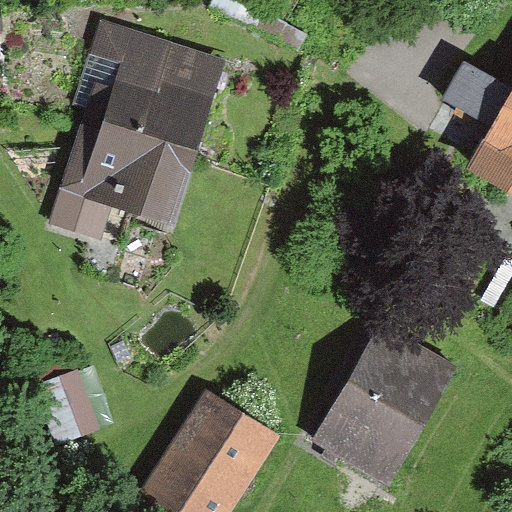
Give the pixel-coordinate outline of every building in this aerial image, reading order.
[(92,84),(76,130),(96,136),(97,133),(130,144),(131,140),(181,156),(202,89),(210,64),(124,34),(107,88),(92,84)] [(489,127),(472,157),(467,165),(511,190),(511,87),(510,92),(459,63),(439,98),(489,127)] [(96,136),(76,130),(59,185),(160,220),(181,156),(131,140),(130,144),(97,133),(96,136)] [(306,437),(374,479),(442,362),(373,323),(306,437)] [(68,370),(40,381),(30,384),(52,441),(54,440),(90,427),(68,370)] [(127,511),(213,511),(264,432),(203,394),(127,511)]
